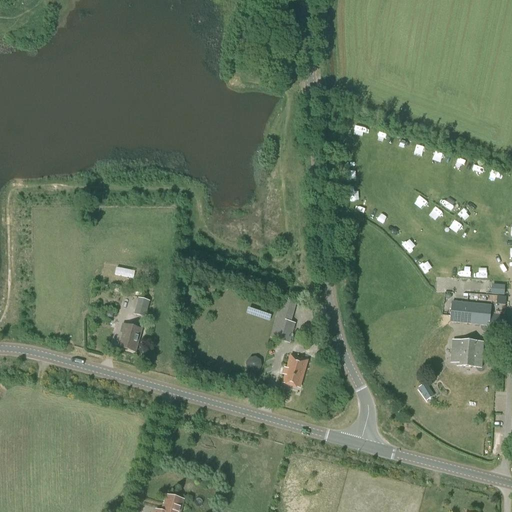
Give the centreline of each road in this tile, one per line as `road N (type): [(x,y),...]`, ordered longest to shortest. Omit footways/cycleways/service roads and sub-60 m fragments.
road 1 (tertiary): [(361,444),(367,402),(340,347),(323,244),(307,0)]
road 2 (secondary): [(0,348),(361,444)]
road 3 (secondary): [(361,444),(511,483)]
